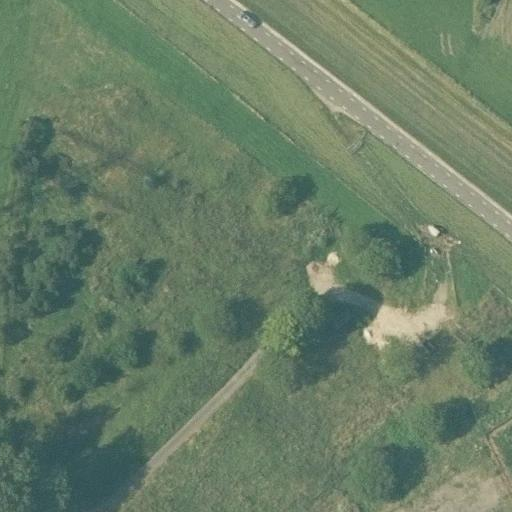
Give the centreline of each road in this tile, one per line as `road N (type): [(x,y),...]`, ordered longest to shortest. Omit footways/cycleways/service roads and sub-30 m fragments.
road 1 (track): [(323,91),(334,119),(439,254),(436,322),(392,356),(140,483),(84,465),(33,430),(0,426)]
road 2 (track): [(474,511),(361,371),(50,91),(28,86),(0,117)]
road 3 (tertiary): [(511,238),(205,0)]
road 4 (motorway): [(511,346),(218,511)]
road 5 (motorway): [(304,511),(511,395)]
road 6 (track): [(511,52),(438,53),(359,80),(336,102)]
